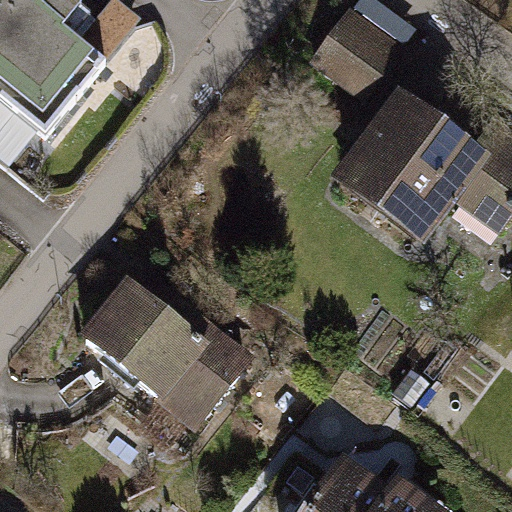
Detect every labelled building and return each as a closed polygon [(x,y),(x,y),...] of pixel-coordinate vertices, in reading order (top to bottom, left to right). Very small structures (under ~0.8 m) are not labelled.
[(25,0),(0,0),(0,107),(54,151),(116,74),(76,43),(99,14),(80,0),(26,0),(25,0)] [(372,102),(423,29),(380,0),(362,0),(318,65),(372,102)] [(493,167),(396,98),(328,192),(421,260),(453,216),(491,243),(511,213),(511,140),(511,141),(493,167)] [(252,367),(136,270),(73,346),(189,443),(252,367)] [(344,468),(312,511),(447,511),(400,478),(386,498),(344,468)]
